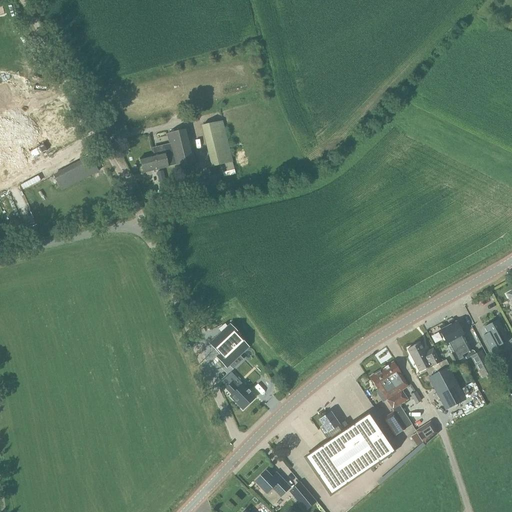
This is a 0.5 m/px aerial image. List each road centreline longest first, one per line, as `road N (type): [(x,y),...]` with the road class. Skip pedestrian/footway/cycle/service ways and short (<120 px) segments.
road 1 (secondary): [(241,453),(350,359),(511,260)]
road 2 (residential): [(144,221),(22,0)]
road 3 (residential): [(241,453),(144,221)]
road 4 (residential): [(144,221),(0,255)]
